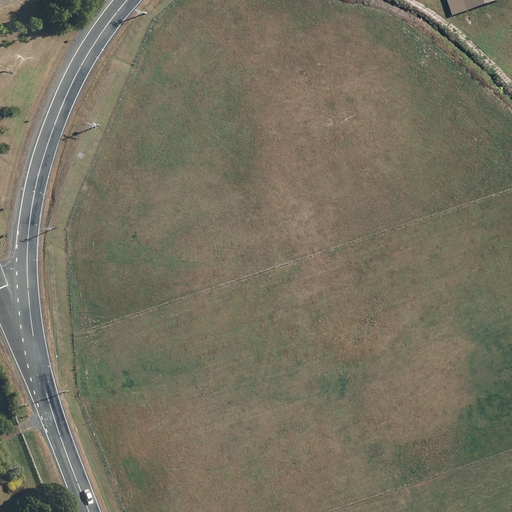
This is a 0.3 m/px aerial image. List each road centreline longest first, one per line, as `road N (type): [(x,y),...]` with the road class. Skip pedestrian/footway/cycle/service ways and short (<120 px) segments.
road 1 (tertiary): [(128,0),(88,53),(48,142),(31,209),(30,316)]
road 2 (tertiary): [(30,316),(41,377),(89,511)]
